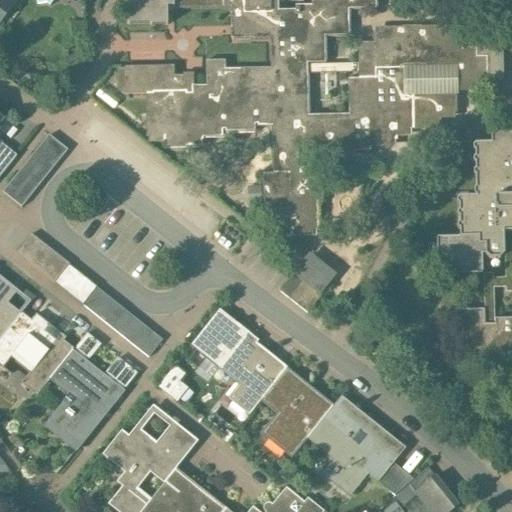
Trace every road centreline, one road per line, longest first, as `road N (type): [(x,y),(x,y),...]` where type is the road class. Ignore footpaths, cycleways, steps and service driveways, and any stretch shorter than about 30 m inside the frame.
road 1 (residential): [(499,505),(416,422),(213,259)]
road 2 (residential): [(91,161),(57,178),(52,223),(151,300),(174,299),(213,259)]
road 3 (residential): [(213,259),(91,161)]
road 4 (residential): [(52,128),(98,70),(108,0)]
